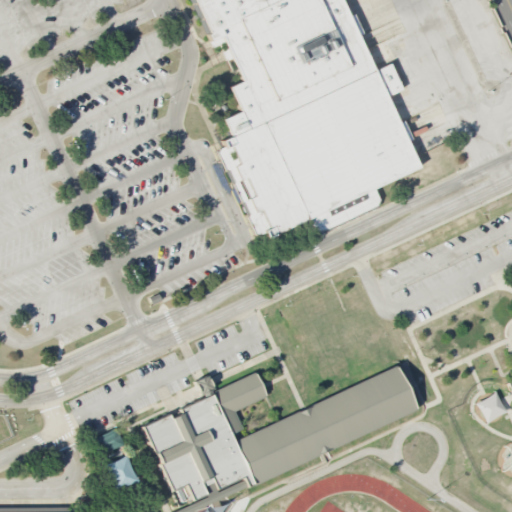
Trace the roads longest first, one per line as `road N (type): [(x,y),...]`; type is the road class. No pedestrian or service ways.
road 1 (tertiary): [(489,167),(58,369),(0,379)]
road 2 (tertiary): [(46,396),(511,179)]
road 3 (residential): [(20,70),(149,349)]
road 4 (residential): [(0,79),(169,0)]
road 5 (residential): [(58,431),(75,469),(65,485),(0,488)]
